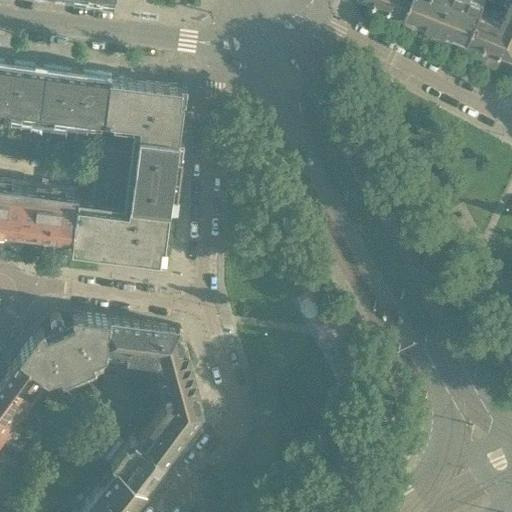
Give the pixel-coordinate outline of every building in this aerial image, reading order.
[(410,0),(385,0),(407,8),(410,0)] [(410,0),(407,8),(406,11),(437,24),(446,0),(410,0)] [(484,0),(446,0),(437,24),(470,37),(471,34),(482,6),(484,0)] [(511,20),(504,17),(482,6),(471,34),(511,50),(511,20)] [(0,104),(36,109),(42,65),(0,59),(0,104)] [(101,116),(107,74),(74,70),(42,65),(36,109),(100,118),(101,116)] [(175,190),(178,164),(180,152),(174,151),(175,145),(180,144),(178,121),(183,84),(107,74),(101,116),(118,118),(121,145),(98,142),(91,198),(75,196),(70,235),(71,235),(69,245),(161,256),(169,189),(175,190)] [(26,142),(0,138),(0,151),(24,155),(26,142)] [(13,160),(12,169),(24,170),(25,161),(13,160)] [(25,161),(24,170),(35,172),(36,163),(25,161)] [(59,166),(58,171),(68,172),(69,163),(59,162),(59,166)] [(36,163),(35,172),(46,173),(47,164),(36,163)] [(69,163),(68,172),(79,174),(80,165),(69,163)] [(14,228),(20,187),(10,185),(11,179),(1,178),(0,185),(0,184),(0,226),(2,226),(14,228)] [(30,188),(20,187),(14,228),(70,235),(75,196),(76,194),(65,192),(65,187),(55,186),(54,192),(53,192),(52,196),(40,195),(41,191),(39,190),(40,184),(31,183),(30,188)] [(101,350),(107,314),(108,314),(73,309),(72,309),(71,310),(70,311),(70,312),(59,310),(55,307),(50,308),(48,312),(49,314),(42,324),(41,323),(40,323),(39,323),(38,324),(16,353),(17,354),(46,375),(51,378),(52,377),(61,373),(63,379),(92,367),(89,361),(99,357),(100,351),(101,350)] [(191,367),(179,324),(107,314),(101,350),(156,357),(160,375),(191,367)] [(33,392),(46,375),(17,354),(1,375),(29,397),(33,392)] [(202,405),(191,367),(160,375),(166,397),(136,437),(162,457),(202,405)] [(131,413),(112,399),(116,374),(103,372),(99,406),(123,424),(131,413)] [(29,397),(1,375),(0,375),(0,407),(13,418),(29,397)] [(0,435),(13,418),(0,407),(0,435)] [(162,457),(136,437),(130,433),(110,458),(113,460),(143,483),(162,457)] [(120,511),(143,483),(113,460),(100,477),(105,481),(97,491),(92,487),(88,493),(92,497),(85,507),(80,503),(73,511),(120,511)] [(42,511),(51,500),(32,486),(22,498),(30,504),(24,511),(42,511)]
